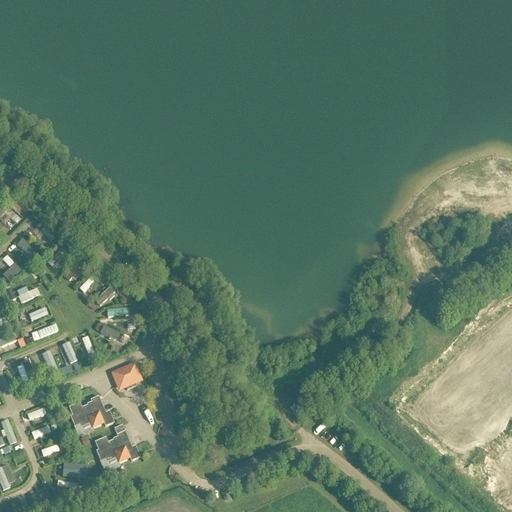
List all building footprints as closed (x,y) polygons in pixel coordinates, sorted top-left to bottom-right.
[(8,201),(4,205),(8,209),(13,205),(8,201)] [(70,242),(65,247),(70,252),(75,247),(70,242)] [(33,261),(39,254),(26,244),(21,250),(33,261)] [(53,268),(63,257),(58,253),(48,263),(53,268)] [(10,269),(2,276),(9,283),(21,273),(8,256),(2,261),(10,269)] [(38,256),(33,262),(37,265),(42,259),(38,256)] [(85,256),(79,262),(83,265),(89,260),(85,256)] [(74,280),(82,267),(76,263),(68,275),(74,280)] [(94,276),(79,289),(84,295),(99,281),(94,276)] [(38,289),(26,295),(24,291),(18,294),(22,304),(41,296),(38,289)] [(10,290),(3,293),(9,304),(15,301),(10,290)] [(98,308),(113,295),(108,290),(94,303),(98,308)] [(32,323),(48,316),(45,309),(29,315),(32,323)] [(107,318),(128,317),(128,310),(107,311),(107,318)] [(33,334),(35,341),(55,334),(52,327),(33,334)] [(99,334),(117,343),(120,335),(103,327),(99,334)] [(14,335),(0,340),(0,349),(17,342),(14,335)] [(87,356),(94,354),(90,337),(83,339),(87,356)] [(123,337),(120,344),(126,346),(129,340),(123,337)] [(62,346),(70,365),(78,362),(71,343),(62,346)] [(51,353),(44,356),(51,370),(57,367),(51,353)] [(22,384),(35,380),(29,362),(17,366),(22,384)] [(79,364),(73,366),(76,372),(81,370),(79,364)] [(136,388),(134,384),(139,382),(133,369),(114,376),(120,390),(124,388),(126,392),(136,388)] [(94,410),(92,404),(86,407),(87,407),(82,409),(80,405),(68,409),(72,418),(70,418),(74,428),(80,426),(81,429),(89,425),(92,432),(104,427),(105,429),(114,425),(109,413),(103,415),(100,407),(94,410)] [(9,446),(17,444),(9,421),(1,424),(9,446)] [(34,441),(52,434),(49,426),(31,433),(34,441)] [(120,445),(118,439),(113,441),(113,442),(108,444),(106,439),(95,444),(98,451),(96,452),(100,462),(106,460),(107,463),(115,459),(118,466),(130,461),(131,464),(140,460),(135,447),(129,450),(126,442),(120,445)] [(43,458),(59,452),(57,446),(41,452),(43,458)] [(2,450),(4,455),(12,452),(10,447),(2,450)] [(11,489),(9,484),(14,482),(7,466),(0,468),(0,485),(3,493),(11,489)] [(64,479),(79,479),(79,466),(65,466),(64,479)] [(37,494),(44,506),(52,502),(46,489),(37,494)]
